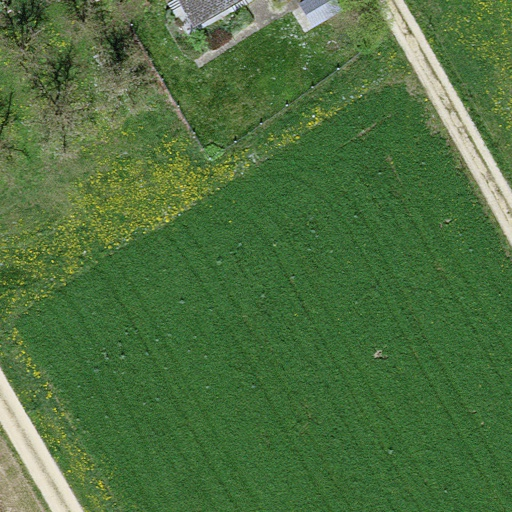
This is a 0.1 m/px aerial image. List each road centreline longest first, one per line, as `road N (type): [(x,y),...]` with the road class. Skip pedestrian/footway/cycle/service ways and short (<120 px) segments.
road 1 (track): [(388,0),(511,218)]
road 2 (track): [(0,394),(68,511)]
